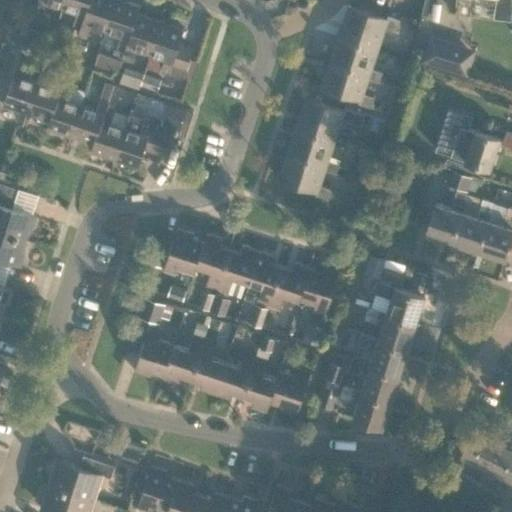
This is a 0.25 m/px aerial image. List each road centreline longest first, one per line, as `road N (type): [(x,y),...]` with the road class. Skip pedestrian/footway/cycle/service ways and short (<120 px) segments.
road 1 (residential): [(79,372),(55,330),(92,217),(115,201),(203,195),(227,172),(268,41),(260,20),(220,0)]
road 2 (residential): [(511,328),(436,435),(404,451),(285,443),(109,405),(79,372)]
road 3 (residential): [(0,511),(28,423),(79,372)]
